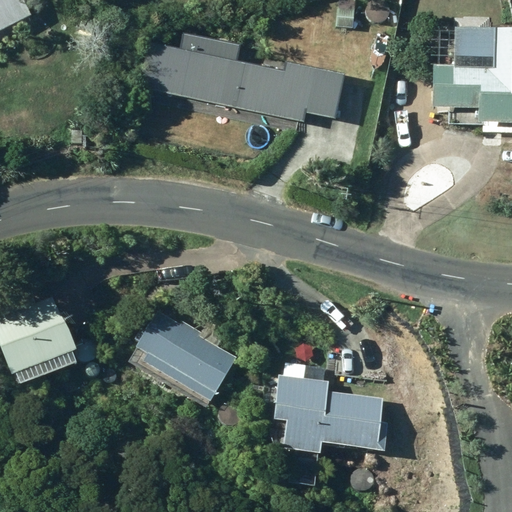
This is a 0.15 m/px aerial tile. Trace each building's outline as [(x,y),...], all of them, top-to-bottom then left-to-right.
[(23,0),(0,0),(0,30),(31,14),(23,0)] [(372,0),(371,1),(369,2),(365,6),(363,9),(363,11),(362,14),(362,17),(363,19),(364,22),(365,24),(367,26),(369,28),(371,29),(373,30),(376,31),(379,31),(381,31),(384,30),(386,29),(389,27),(390,25),(392,23),(393,20),(394,18),(394,15),(394,13),(393,10),(392,7),(391,5),(389,3),(387,2),(384,0),(383,0),(372,0)] [(356,11),(337,8),(334,32),(353,35),(356,11)] [(511,122),(511,28),(482,27),(480,68),(428,66),(427,104),(473,106),(472,121),(511,122)] [(136,87),(301,121),(303,110),(333,116),(342,73),(283,61),(281,71),(145,43),(136,87)] [(390,67),(370,64),(364,105),(383,108),(390,67)] [(0,338),(15,375),(80,349),(58,294),(35,303),(29,290),(0,301),(0,338)] [(183,325),(160,312),(149,332),(143,329),(138,339),(141,341),(130,361),(210,407),(239,357),(200,335),(202,332),(185,322),(183,325)] [(384,342),(339,339),(336,381),(380,385),(384,342)] [(385,398),(329,391),(330,381),(281,375),(275,418),(290,420),(287,448),(324,453),(325,442),(387,450),(390,424),(382,423),(385,398)] [(356,468),(354,469),(351,471),(349,473),(348,475),(347,477),(346,480),(346,482),(346,485),(347,487),(348,490),(350,492),(351,494),(353,495),(356,496),(358,497),(361,497),(364,497),(366,496),(369,495),(371,494),(373,492),(374,490),(375,487),(376,485),(376,482),(376,480),(375,477),(374,475),(373,473),(371,471),(369,469),(367,468),(364,467),(362,467),(359,467),(356,468)]
